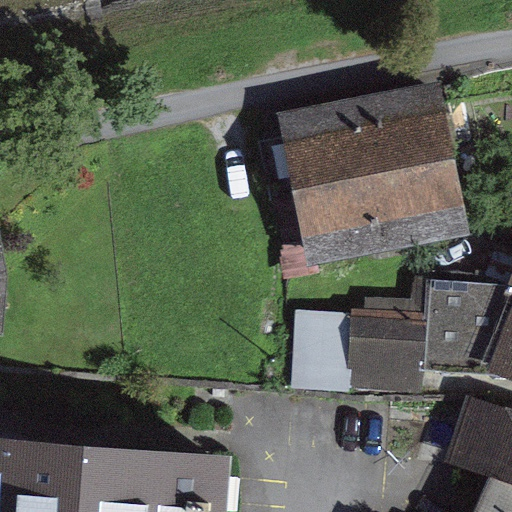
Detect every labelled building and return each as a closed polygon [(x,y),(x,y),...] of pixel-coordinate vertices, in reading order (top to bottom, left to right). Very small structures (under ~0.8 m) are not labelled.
[(431,96),(291,120),(312,243),(452,219),(431,96)] [(511,287),(438,283),(435,367),(489,369),(511,376),(511,287)] [(422,319),(357,315),(352,382),(417,386),(422,319)] [(511,511),(511,415),(474,402),(453,459),(500,477),(486,511),(511,511)] [(220,511),(225,460),(0,441),(0,511),(220,511)]
